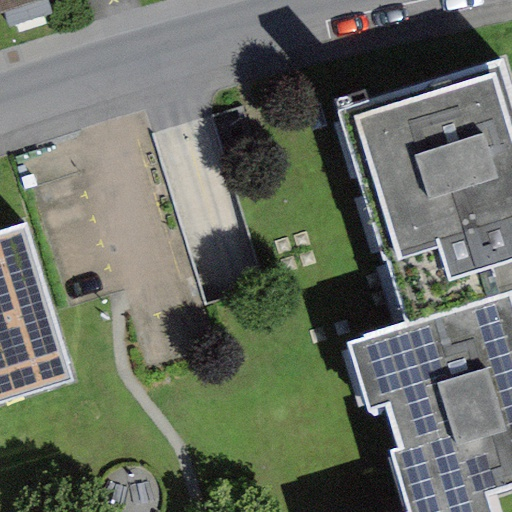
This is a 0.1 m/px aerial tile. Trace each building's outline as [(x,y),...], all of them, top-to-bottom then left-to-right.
[(0,0),(3,9),(32,0),(0,0)] [(511,77),(507,60),(338,111),(403,327),(511,294),(511,77)] [(0,383),(69,362),(26,224),(0,232),(0,383)] [(511,294),(403,327),(347,345),(367,410),(388,404),(401,446),(391,450),(409,511),(423,511),(486,493),(511,485),(511,294)] [(423,511),(492,511),(486,493),(423,511)]
